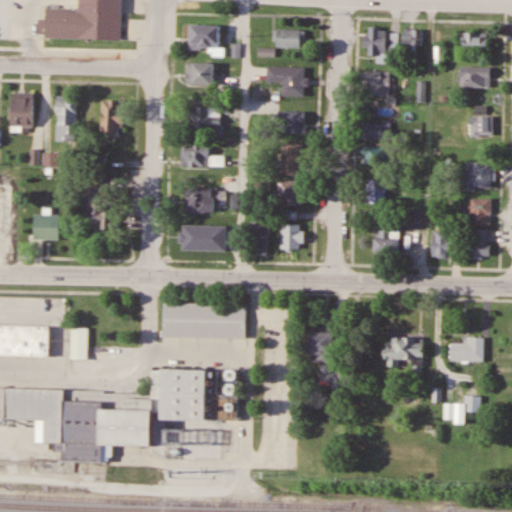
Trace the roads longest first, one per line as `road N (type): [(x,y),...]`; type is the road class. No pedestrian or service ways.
road 1 (residential): [(511,282),(0,272)]
road 2 (residential): [(334,279),(344,0)]
road 3 (residential): [(144,275),(151,0)]
road 4 (residential): [(344,0),(151,7)]
road 5 (residential): [(149,66),(0,63)]
